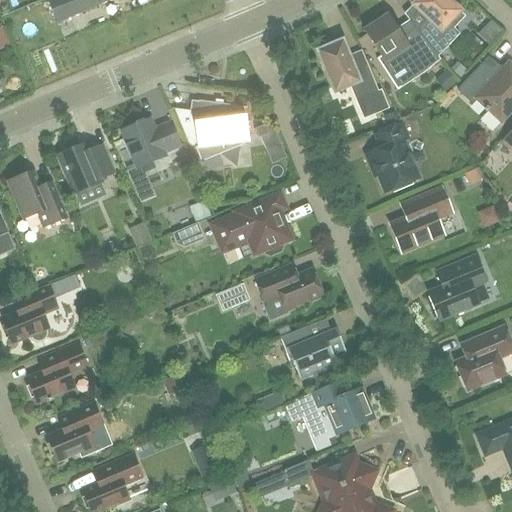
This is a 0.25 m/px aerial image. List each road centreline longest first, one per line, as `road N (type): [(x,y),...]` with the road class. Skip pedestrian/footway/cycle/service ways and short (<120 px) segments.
road 1 (residential): [(453,511),(250,25)]
road 2 (residential): [(0,130),(250,25)]
